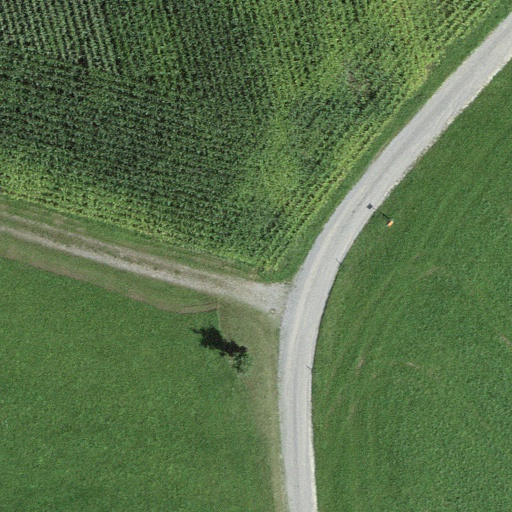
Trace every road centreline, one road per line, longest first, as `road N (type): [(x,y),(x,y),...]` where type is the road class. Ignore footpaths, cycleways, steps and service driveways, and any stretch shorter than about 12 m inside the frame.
road 1 (track): [(307,511),(297,405),(303,297),(380,187),(511,46)]
road 2 (track): [(303,297),(0,219)]
